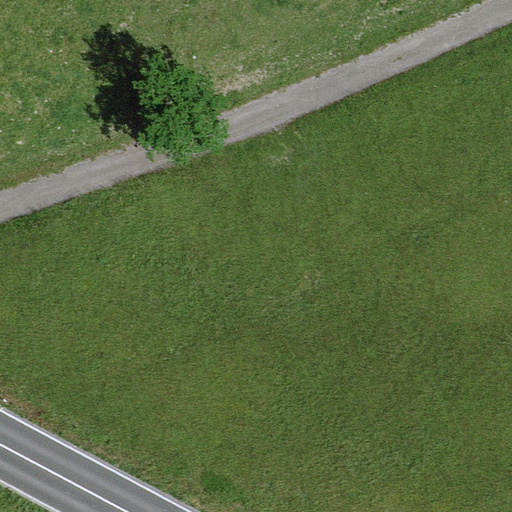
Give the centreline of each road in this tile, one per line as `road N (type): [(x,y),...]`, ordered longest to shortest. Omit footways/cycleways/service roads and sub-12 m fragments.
road 1 (track): [(511,6),(202,142),(0,211)]
road 2 (secondary): [(130,511),(0,441)]
